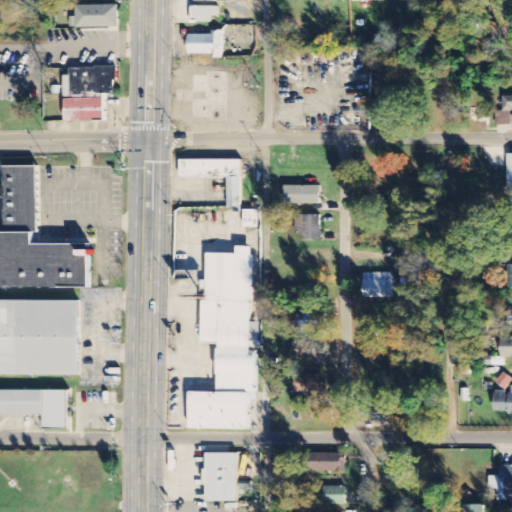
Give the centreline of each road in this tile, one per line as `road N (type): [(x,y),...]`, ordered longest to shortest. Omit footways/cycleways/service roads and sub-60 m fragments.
road 1 (secondary): [(140,511),(147,0)]
road 2 (residential): [(511,439),(0,437)]
road 3 (residential): [(511,136),(146,139)]
road 4 (residential): [(347,438),(344,138)]
road 5 (tertiary): [(146,139),(0,140)]
road 6 (residential): [(268,0),(266,139)]
